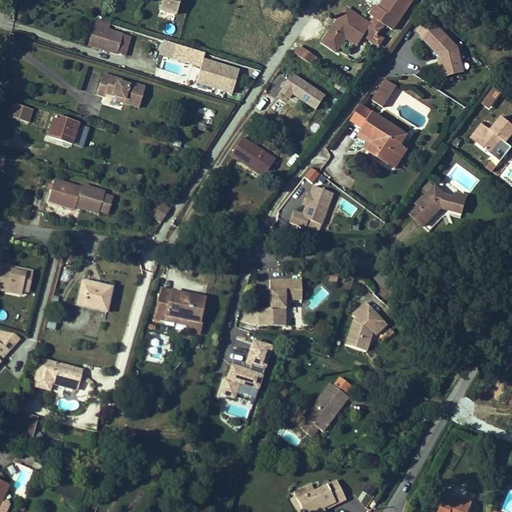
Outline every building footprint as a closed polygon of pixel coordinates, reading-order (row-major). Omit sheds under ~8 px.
[(168,0),(167,6),(182,11),(185,0),(168,0)] [(415,0),(383,0),(381,5),(386,8),(381,15),(359,0),(355,0),(334,32),(347,41),(357,27),(368,35),(375,25),(383,31),(389,35),(394,28),(388,24),(395,14),(402,19),(415,0)] [(100,22),(94,41),(124,50),(130,30),(119,27),(119,24),(105,19),(104,23),(100,22)] [(442,56),(445,66),(469,60),(463,43),(441,19),(423,35),(442,56)] [(311,41),(306,48),(322,59),(327,52),(311,41)] [(298,45),(293,53),(312,66),(317,57),(298,45)] [(186,63),(189,49),(172,46),(170,60),(186,63)] [(240,89),(246,67),(221,59),(219,67),(210,65),(206,78),(240,89)] [(469,60),(445,66),(447,72),(471,66),(469,60)] [(151,79),(108,66),(102,86),(110,89),(111,85),(130,91),(129,95),(145,100),(151,79)] [(335,90),(302,69),(291,87),(300,93),(303,89),(326,104),(335,90)] [(407,77),(397,70),(384,90),(394,96),(407,77)] [(509,86),(502,81),(493,93),(501,99),(509,86)] [(501,99),(493,93),(490,98),(497,103),(501,99)] [(389,132),(382,142),(398,154),(413,134),(419,126),(401,114),(373,94),(363,109),(374,116),(371,120),(384,128),(389,132)] [(29,122),(32,109),(11,104),(8,118),(29,122)] [(55,107),(50,126),(77,132),(82,114),(55,107)] [(494,128),(485,140),(501,153),(511,139),(511,138),(511,119),(508,117),(498,130),(494,128)] [(381,132),(377,138),(382,142),(389,132),(384,128),(381,132)] [(257,131),(245,148),(276,171),(289,154),(257,131)] [(413,134),(398,154),(405,159),(415,144),(419,139),(413,134)] [(506,165),(500,160),(496,165),(503,170),(506,165)] [(311,185),(319,175),(310,168),(303,178),(311,185)] [(86,179),(60,170),(53,191),(79,199),(80,197),(102,204),(104,201),(108,186),(109,184),(87,177),(86,179)] [(330,222),(342,191),(321,183),(318,191),(316,190),(314,197),(316,198),(314,203),(311,211),(303,208),(298,220),(314,226),(317,217),(330,222)] [(422,213),(433,222),(448,204),(474,209),(478,192),(466,189),(465,193),(452,190),(445,185),(436,195),(432,192),(426,200),(430,203),(422,213)] [(104,201),(112,203),(117,189),(108,186),(104,201)] [(174,217),(182,205),(175,200),(167,213),(174,217)] [(153,218),(161,223),(170,209),(161,204),(153,218)] [(91,244),(77,243),(76,253),(90,253),(91,244)] [(0,285),(20,289),(24,268),(8,265),(9,262),(0,259),(0,285)] [(29,286),(33,266),(9,262),(8,265),(24,268),(22,284),(29,286)] [(357,278),(362,269),(355,266),(350,275),(357,278)] [(260,300),(259,317),(286,319),(287,293),(303,294),(304,273),(273,272),(271,300),(260,300)] [(122,302),(127,283),(97,275),(92,295),(122,302)] [(170,312),(180,315),(182,309),(213,315),(218,290),(175,283),(170,312)] [(122,302),(92,295),(91,300),(121,307),(122,302)] [(259,317),(260,300),(250,299),(244,317),(259,317)] [(375,349),(379,337),(395,323),(374,300),(361,312),(364,316),(362,318),(354,343),(375,349)] [(182,309),(180,315),(201,318),(200,324),(216,326),(218,315),(213,315),(182,309)] [(58,322),(61,313),(52,311),(50,319),(58,322)] [(259,393),(271,346),(251,341),(244,369),(228,365),(219,397),(235,401),(238,388),(259,393)] [(86,378),(90,363),(48,353),(42,380),(52,382),(55,370),(86,378)] [(58,384),(60,377),(85,383),(86,378),(55,370),(52,382),(58,384)] [(356,396),(338,382),(311,417),(315,419),(325,427),(330,431),(356,396)] [(133,394),(131,403),(146,405),(147,395),(133,394)] [(116,406),(116,407),(145,411),(146,405),(131,403),(117,402),(116,406)] [(20,412),(14,435),(31,440),(37,417),(20,412)] [(325,427),(315,419),(309,427),(320,435),(325,427)] [(273,438),(264,440),(266,451),(275,449),(273,438)] [(0,502),(7,485),(10,477),(0,472),(0,502)] [(449,473),(447,478),(458,482),(460,478),(449,473)] [(447,478),(437,503),(447,507),(448,504),(450,499),(465,505),(463,509),(462,511),(471,511),(476,499),(469,496),(474,483),(460,478),(458,482),(447,478)] [(302,490),(310,511),(331,511),(331,509),(353,500),(345,481),(330,487),(327,480),(302,490)] [(11,495),(5,492),(0,503),(0,507),(4,510),(7,508),(12,497),(11,495)] [(509,511),(500,509),(504,498),(492,493),(485,511),(509,511)] [(450,499),(448,504),(463,509),(465,505),(450,499)] [(447,507),(437,503),(435,507),(445,511),(447,507)]
